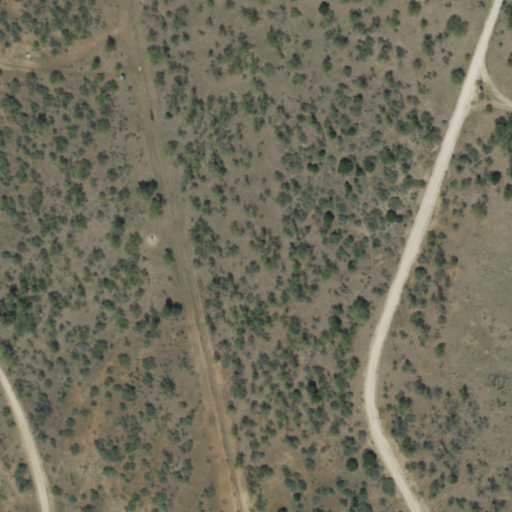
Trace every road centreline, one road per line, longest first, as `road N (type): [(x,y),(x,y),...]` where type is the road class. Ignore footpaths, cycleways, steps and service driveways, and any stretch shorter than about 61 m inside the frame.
road 1 (track): [(409,511),(364,423),(375,344),(499,0)]
road 2 (track): [(0,377),(44,511)]
